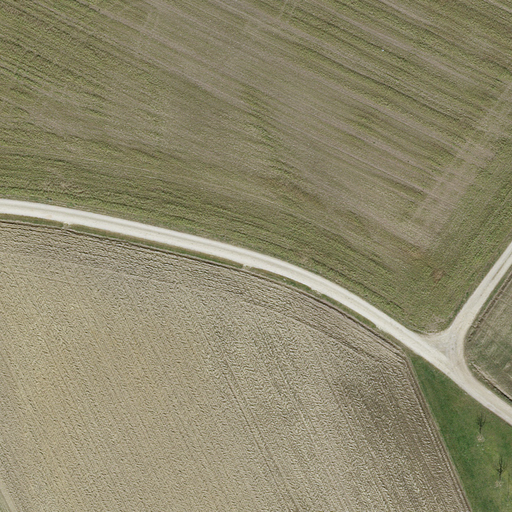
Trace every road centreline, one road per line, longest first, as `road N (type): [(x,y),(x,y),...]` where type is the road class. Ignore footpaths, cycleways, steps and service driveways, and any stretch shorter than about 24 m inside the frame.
road 1 (track): [(511,413),(329,286),(241,253),(0,210)]
road 2 (track): [(437,358),(511,256)]
